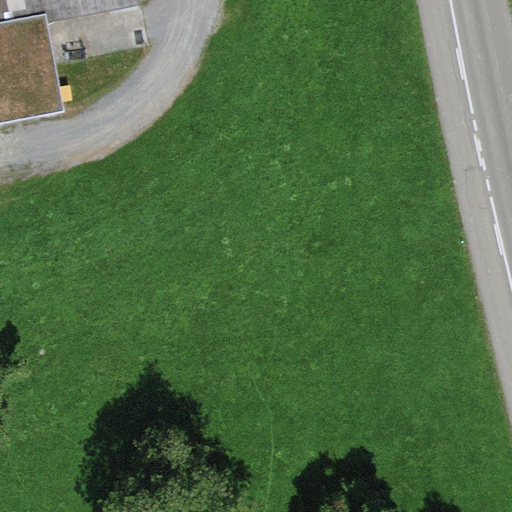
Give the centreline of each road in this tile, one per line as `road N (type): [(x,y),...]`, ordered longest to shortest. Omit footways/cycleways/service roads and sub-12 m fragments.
road 1 (tertiary): [(451,0),(511,289)]
road 2 (track): [(0,155),(111,125),(153,88),(186,17),(184,0)]
